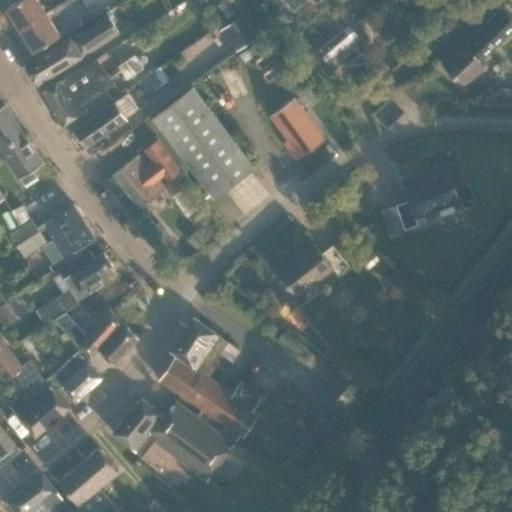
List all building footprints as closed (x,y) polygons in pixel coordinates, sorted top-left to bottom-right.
[(15,0),(6,6),(20,28),(46,11),(39,0),(15,0)] [(219,23),(226,18),(217,3),(209,8),(219,23)] [(493,41),(511,21),(511,17),(499,4),(442,61),(464,83),(483,64),(474,55),(490,38),(493,41)] [(60,33),(46,11),(20,28),(34,49),(60,33)] [(241,13),(220,28),(235,50),(257,34),(241,13)] [(82,55),(119,31),(108,14),(78,33),(77,32),(24,65),(36,84),(82,55)] [(316,49),(326,61),(359,34),(349,23),(316,49)] [(62,124),(81,112),(89,106),(87,102),(104,90),(118,81),(100,54),(42,90),(62,124)] [(127,77),(143,66),(135,54),(118,65),(127,77)] [(338,66),(331,58),(322,66),(328,74),(338,66)] [(154,92),(176,77),(166,63),(144,79),(154,92)] [(214,195),(254,165),(193,85),(153,116),(214,195)] [(511,86),(496,86),(495,101),(511,102),(511,86)] [(127,118),(126,116),(137,108),(126,92),(115,101),(74,129),(86,146),(127,118)] [(396,93),(380,110),(394,125),(411,108),(396,93)] [(297,157),(325,137),(294,95),(270,113),(287,137),(283,140),(297,157)] [(0,147),(24,132),(5,102),(0,105),(0,147)] [(43,161),(24,132),(0,147),(19,177),(20,176),(26,185),(38,177),(33,168),(43,161)] [(139,152),(113,172),(140,207),(166,187),(159,178),(164,173),(168,178),(181,168),(158,138),(144,148),(155,162),(150,167),(139,152)] [(414,216),(458,200),(447,171),(402,187),(407,200),(395,204),(403,229),(417,224),(414,216)] [(32,218),(9,233),(24,255),(46,239),(40,230),(46,226),(64,255),(74,249),(95,236),(74,202),(53,215),(53,216),(37,226),(32,218)] [(336,273),(348,264),(331,244),(320,252),(312,242),(276,271),(296,296),(332,267),(336,273)] [(44,322),(79,300),(78,298),(102,283),(99,277),(115,268),(104,250),(95,256),(90,249),(50,274),(65,299),(61,301),(58,296),(36,309),(44,322)] [(86,332),(77,341),(91,357),(99,348),(114,363),(139,336),(109,306),(86,332)] [(66,309),(54,316),(77,341),(86,332),(66,309)] [(202,406),(197,413),(205,419),(210,411),(225,422),(220,428),(237,439),(241,433),(244,435),(257,415),(250,410),(261,393),(241,379),(233,391),(208,374),(218,359),(215,357),(227,339),(194,315),(171,349),(176,353),(160,378),(202,406)] [(0,372),(5,379),(16,370),(29,387),(26,389),(23,392),(23,394),(10,405),(35,435),(47,424),(48,425),(64,411),(63,411),(70,405),(46,379),(30,358),(22,363),(0,333),(0,372)] [(102,375),(81,352),(78,348),(52,373),(55,376),(77,399),(102,375)] [(366,391),(340,372),(321,397),(346,417),(366,391)] [(165,415),(142,396),(113,431),(132,446),(140,453),(153,437),(208,478),(235,440),(176,400),(165,415)] [(0,462),(26,442),(3,414),(5,412),(0,406),(0,462)] [(98,485),(120,511),(122,511),(99,484),(118,468),(99,445),(79,462),(98,485)] [(120,511),(98,485),(79,462),(59,479),(79,502),(79,501),(88,511),(90,511),(98,506),(102,511),(101,511),(120,511)] [(48,511),(52,509),(54,511),(75,511),(65,500),(57,489),(43,472),(7,499),(17,511),(48,511)] [(182,511),(184,510),(157,492),(146,509),(151,511),(182,511)]
